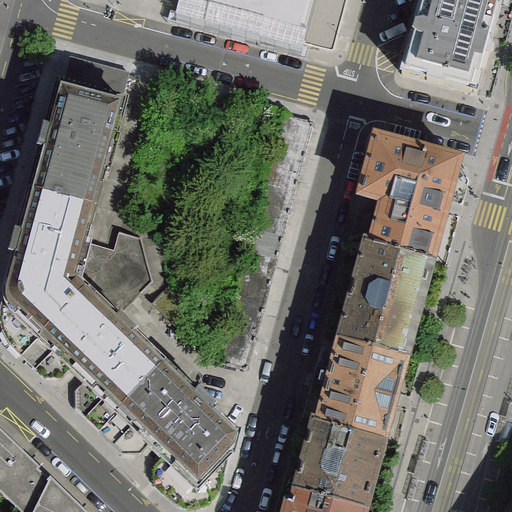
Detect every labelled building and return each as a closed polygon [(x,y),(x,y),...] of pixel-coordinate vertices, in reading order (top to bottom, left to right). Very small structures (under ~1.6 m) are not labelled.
[(183,0),(180,11),(214,20),(213,24),(270,39),(271,36),(305,45),(317,0),(183,0)] [(334,52),(348,0),(317,0),(305,45),(334,52)] [(501,7),(474,0),(424,0),(403,75),(478,96),(501,7)] [(64,87),(122,102),(130,74),(72,58),(64,87)] [(28,191),(97,210),(126,103),(122,102),(64,87),(61,86),(50,129),(45,127),(28,191)] [(314,124),(286,117),(219,364),(248,372),(314,124)] [(383,202),(371,246),(433,262),(459,163),(378,141),(363,196),(383,202)] [(39,338),(88,289),(81,282),(92,245),(88,244),(97,210),(28,191),(11,253),(15,254),(3,304),(39,338)] [(119,318),(122,315),(154,282),(143,239),(121,233),(116,251),(92,245),(81,282),(88,289),(119,318)] [(433,262),(371,246),(366,245),(340,340),(342,341),(407,358),(433,262)] [(118,415),(166,364),(135,334),(138,331),(122,315),(119,318),(88,289),(39,338),(72,370),(85,383),(118,415)] [(63,379),(72,370),(39,338),(3,304),(0,317),(3,331),(10,344),(45,380),(63,379)] [(407,358),(342,341),(320,424),(384,442),(407,358)] [(231,456),(237,432),(166,364),(118,415),(150,445),(164,458),(197,489),(231,456)] [(142,454),(150,445),(118,415),(85,383),(77,392),(77,410),(124,455),(142,454)] [(384,442),(320,424),(315,423),(297,491),(366,509),(384,442)] [(42,469),(0,428),(0,491),(21,511),(34,511),(50,481),(40,471),(42,469)] [(197,489),(164,458),(155,466),(155,485),(178,506),(195,510),(211,503),(221,491),(231,456),(197,489)] [(86,511),(52,478),(50,481),(34,511),(86,511)] [(365,511),(366,509),(297,491),(293,502),(288,501),(284,511),(365,511)]
